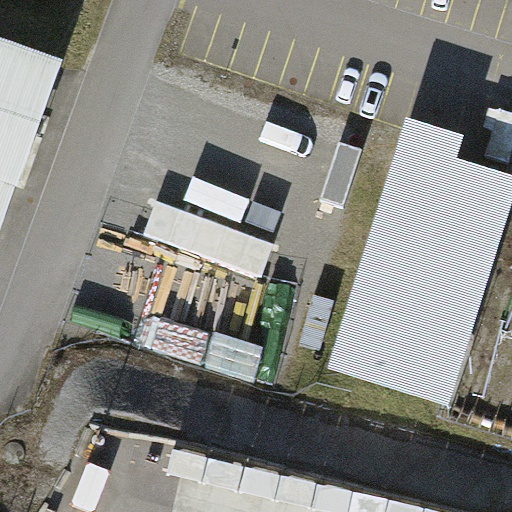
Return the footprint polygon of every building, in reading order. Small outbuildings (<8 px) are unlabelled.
[(0,251),(66,68),(0,44),(0,251)] [(320,282),(362,111),(217,75),(175,246),(320,282)] [(468,153),(413,136),(337,383),(453,418),(511,225),(511,189),(462,174),(468,153)] [(132,429),(79,412),(66,453),(119,470),(132,429)] [(391,511),(436,511),(441,499),(401,486),(391,511)]
